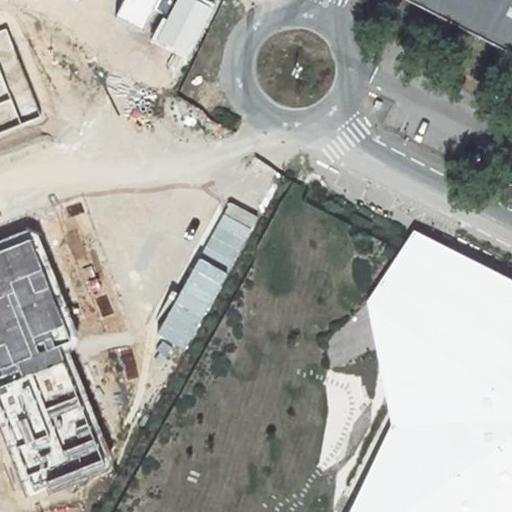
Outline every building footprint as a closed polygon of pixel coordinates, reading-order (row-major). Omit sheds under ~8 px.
[(157,0),(126,0),(118,17),(143,29),(154,7),(157,0)] [(157,0),(154,7),(171,15),(177,0),(157,0)] [(213,8),(196,0),(177,0),(171,15),(156,44),(187,59),(213,8)] [(511,0),(410,0),(511,52),(511,0)] [(0,138),(48,118),(7,19),(0,21),(0,138)] [(252,160),(253,135),(234,134),(233,159),(252,160)] [(75,336),(33,227),(0,239),(0,369),(16,363),(20,373),(0,381),(0,419),(29,494),(110,463),(69,358),(62,361),(55,343),(75,336)] [(406,241),(366,304),(390,423),(348,511),(511,511),(511,279),(412,231),(406,241)]
